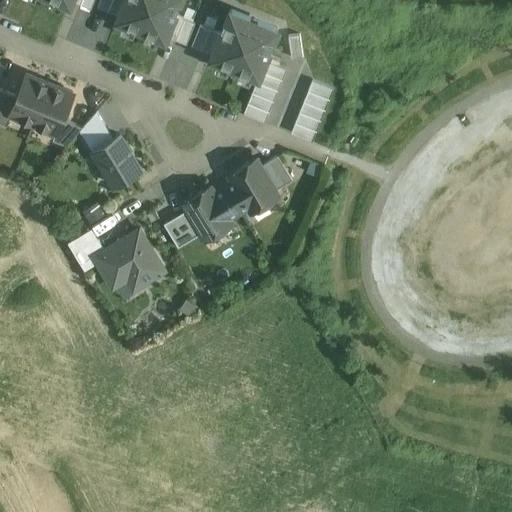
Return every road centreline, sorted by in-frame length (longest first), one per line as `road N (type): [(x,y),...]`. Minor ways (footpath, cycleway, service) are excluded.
road 1 (track): [(369,236),(377,200),(410,149),(473,97),(511,79)]
road 2 (residential): [(121,80),(183,175),(254,130)]
road 3 (track): [(511,359),(447,359),(421,350),(395,331),(370,277)]
road 4 (residential): [(121,80),(254,130)]
road 5 (residential): [(0,35),(121,80)]
